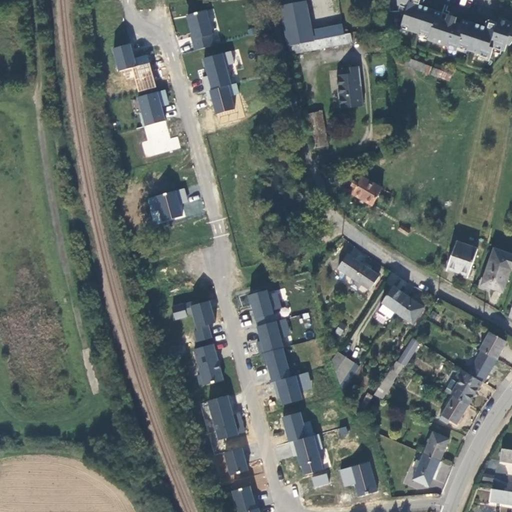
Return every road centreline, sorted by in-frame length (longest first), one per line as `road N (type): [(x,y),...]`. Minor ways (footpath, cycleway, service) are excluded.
road 1 (residential): [(128,0),(133,16),(170,48),(275,487),(299,511)]
road 2 (residential): [(271,0),(298,130),(337,221),(511,331)]
road 3 (residential): [(30,0),(45,167),(97,391)]
road 4 (tertiary): [(449,506),(511,394)]
